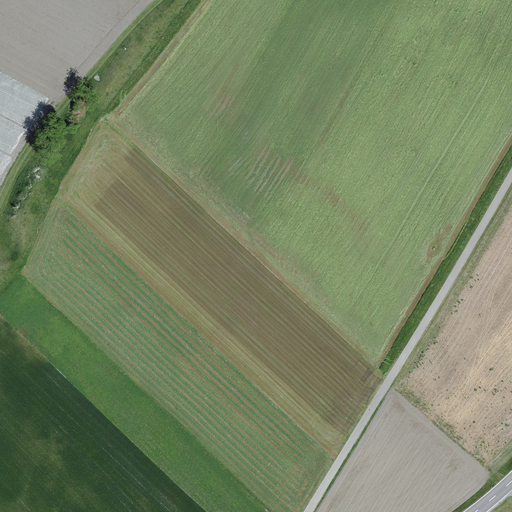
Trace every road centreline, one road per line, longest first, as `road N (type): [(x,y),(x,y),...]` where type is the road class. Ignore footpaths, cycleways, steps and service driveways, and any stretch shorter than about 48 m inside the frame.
road 1 (track): [(308,511),(511,174)]
road 2 (track): [(192,0),(84,139),(0,308)]
